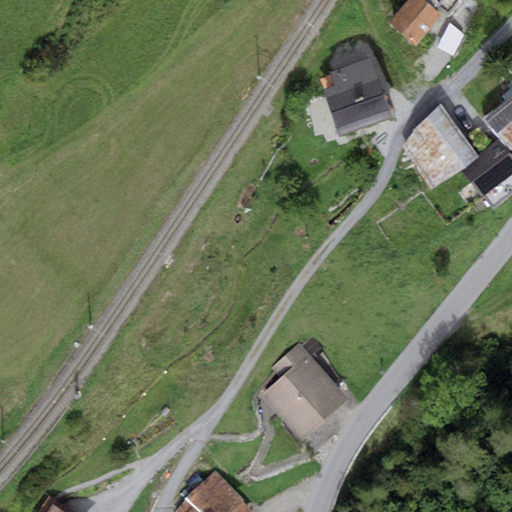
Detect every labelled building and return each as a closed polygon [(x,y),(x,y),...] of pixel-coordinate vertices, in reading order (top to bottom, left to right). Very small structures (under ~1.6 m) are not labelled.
[(448,22),(420,0),(396,32),(423,53),(448,22)] [(340,95),(329,99),(346,144),(398,125),(377,66),(335,81),(340,95)] [(511,112),(495,127),(511,147),(511,112)] [(467,175),(483,163),(448,119),(408,151),(443,195),(467,175)] [(511,185),(511,154),(505,146),(483,163),(467,175),(490,204),(511,185)] [(351,409),(303,355),(279,377),(288,387),(267,405),(308,449),(351,409)] [(245,511),(249,508),(219,480),(195,506),(201,511),(245,511)]
